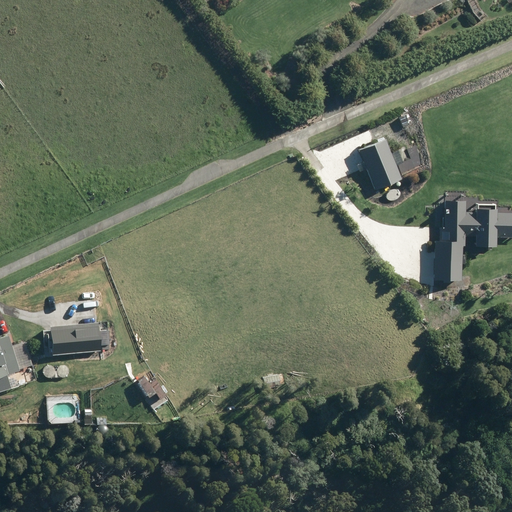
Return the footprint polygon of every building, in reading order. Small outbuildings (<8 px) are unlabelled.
[(408,110),(398,114),(403,128),(413,124),(408,110)] [(388,138),(357,149),(370,184),(401,173),(388,138)] [(413,167),(405,147),(393,151),(401,171),(413,167)] [(431,275),(462,276),(463,233),(475,234),(474,242),(499,242),(499,234),(511,234),(511,208),(500,208),(500,201),(476,200),(476,207),(464,207),(464,196),(438,195),(436,240),(432,240),(431,275)] [(439,317),(428,300),(419,306),(435,330),(451,319),(447,312),(439,317)] [(9,333),(0,335),(0,390),(16,384),(13,375),(36,367),(26,337),(12,342),(9,333)]
